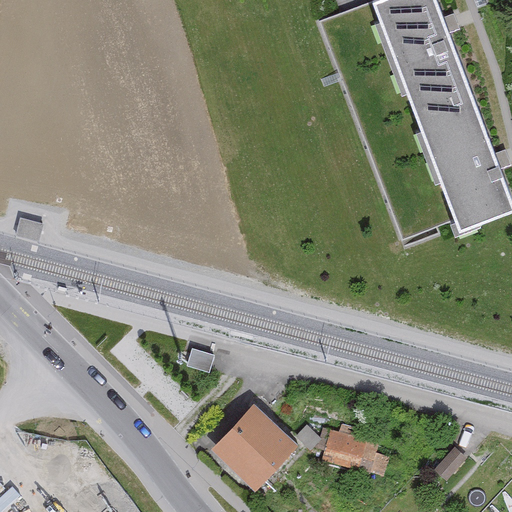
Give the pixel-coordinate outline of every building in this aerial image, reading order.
[(432,0),(366,0),(314,21),(401,241),(511,198),(432,0)] [(42,226),(21,219),(17,236),(38,243),(42,226)] [(302,449),(262,408),(218,450),(259,491),(302,449)] [(331,431),(326,448),(361,458),(366,440),(331,431)] [(465,460),(454,450),(436,471),(448,481),(465,460)]
